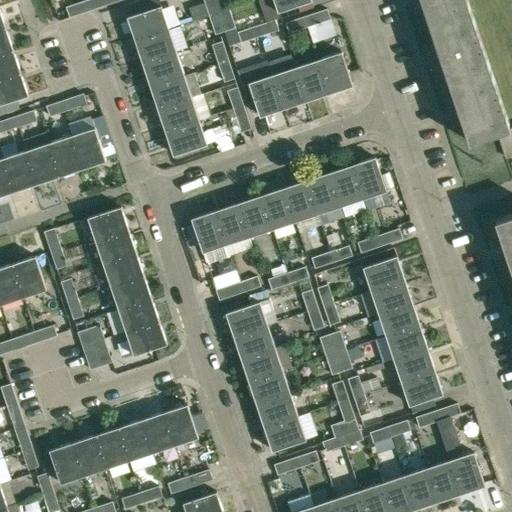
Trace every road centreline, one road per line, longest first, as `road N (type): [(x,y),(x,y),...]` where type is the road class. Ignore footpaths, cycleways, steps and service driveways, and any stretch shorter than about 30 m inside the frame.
road 1 (residential): [(150,194),(398,111)]
road 2 (residential): [(511,437),(434,213)]
road 3 (residential): [(150,194),(104,77),(85,75),(68,26)]
road 4 (residential): [(27,414),(205,358)]
road 5 (residential): [(205,358),(150,194)]
road 6 (residential): [(257,511),(205,358)]
